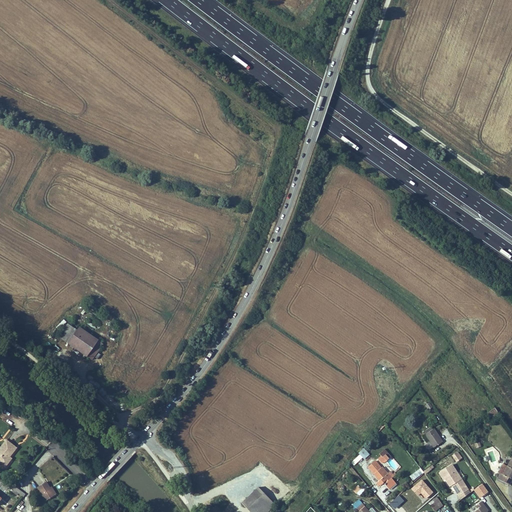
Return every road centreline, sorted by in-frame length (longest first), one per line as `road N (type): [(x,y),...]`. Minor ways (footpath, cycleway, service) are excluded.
road 1 (track): [(107,0),(275,132),(219,288),(157,397),(123,419)]
road 2 (track): [(166,455),(177,443),(171,431),(264,317),(335,195),(354,196),(511,301)]
road 3 (tertiary): [(145,433),(212,356),(283,225),(360,0)]
road 4 (motorway): [(166,0),(511,251)]
road 5 (motorway): [(511,227),(199,0)]
road 6 (track): [(386,0),(371,35),(371,71),(382,97),(511,193)]
